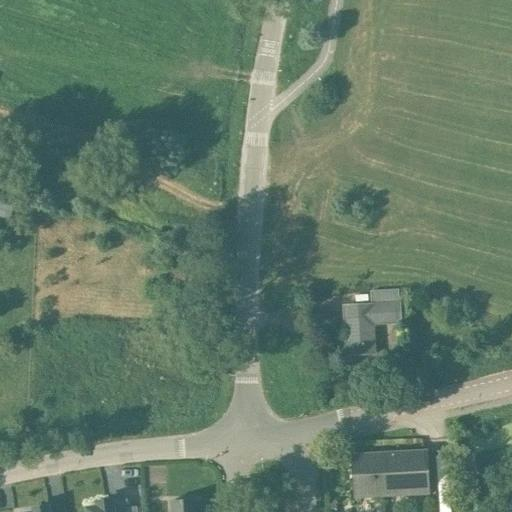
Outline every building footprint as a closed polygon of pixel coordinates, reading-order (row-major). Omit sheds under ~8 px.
[(51,155),(16,145),(11,165),(46,175),(51,155)] [(0,217),(10,221),(15,204),(0,199),(0,217)] [(373,325),(400,323),(398,290),(370,292),(371,306),(344,308),(347,356),(375,355),(373,325)] [(426,452),(353,456),(355,498),(429,494),(426,452)] [(156,501),(155,511),(194,511),(194,502),(156,501)] [(98,508),(87,509),(87,511),(114,511),(112,502),(97,504),(98,508)]
